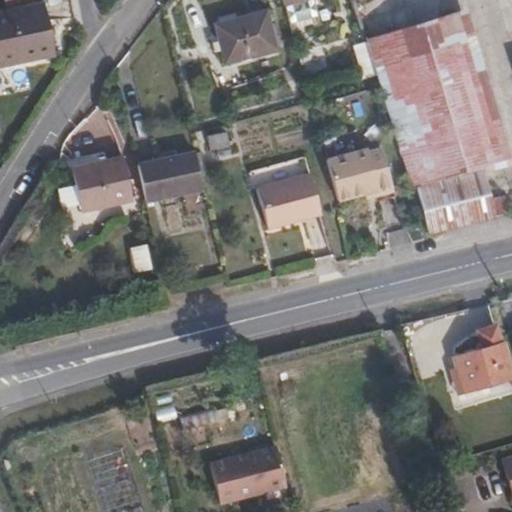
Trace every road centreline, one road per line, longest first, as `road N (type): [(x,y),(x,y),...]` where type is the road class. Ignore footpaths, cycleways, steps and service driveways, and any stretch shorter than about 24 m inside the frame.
road 1 (primary): [(70,363),(511,253)]
road 2 (residential): [(0,205),(99,53)]
